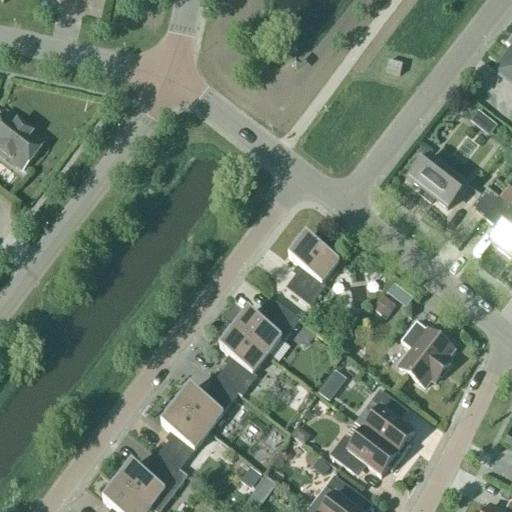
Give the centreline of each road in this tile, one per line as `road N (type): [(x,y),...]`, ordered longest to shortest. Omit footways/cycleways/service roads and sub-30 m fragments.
road 1 (residential): [(304,176),(47,511)]
road 2 (unclassified): [(0,314),(147,125),(170,82)]
road 3 (residential): [(504,0),(345,206)]
road 4 (residential): [(511,339),(345,206)]
road 5 (residential): [(418,511),(511,339)]
road 6 (unclassified): [(170,82),(0,40)]
road 7 (residential): [(304,176),(202,97),(170,82)]
